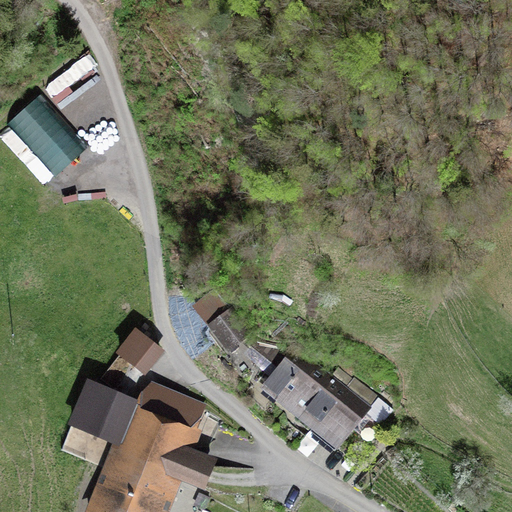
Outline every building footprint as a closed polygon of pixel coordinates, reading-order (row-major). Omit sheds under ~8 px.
[(57,174),(87,147),(39,95),(9,122),(57,174)] [(211,325),(229,349),(250,333),(224,297),(206,311),(214,322),(211,325)] [(137,333),(120,354),(142,371),(159,350),(137,333)] [(276,369),(265,382),(304,413),(332,377),(294,346),(283,359),(262,343),(251,356),(267,369),(271,365),(276,369)] [(353,376),(344,387),(332,377),(304,413),(316,422),(312,427),(338,447),(354,427),(368,439),(393,408),(353,376)] [(155,511),(172,470),(199,481),(208,459),(181,448),(198,406),(150,387),(141,409),(85,386),(69,426),(126,449),(101,511),(102,511),(155,511)]
